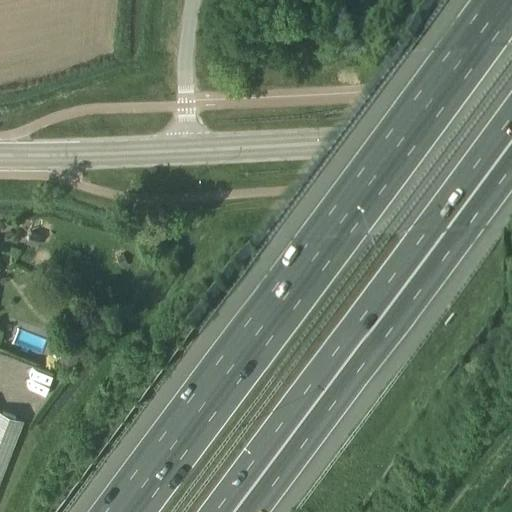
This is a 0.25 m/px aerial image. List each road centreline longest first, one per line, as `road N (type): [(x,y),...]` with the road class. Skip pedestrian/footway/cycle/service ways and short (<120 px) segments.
road 1 (motorway): [(503,0),(123,511)]
road 2 (motorway): [(233,511),(511,139)]
road 3 (tertiary): [(190,150),(511,129)]
road 4 (tertiary): [(0,156),(190,150)]
road 5 (unclassified): [(192,0),(190,150)]
